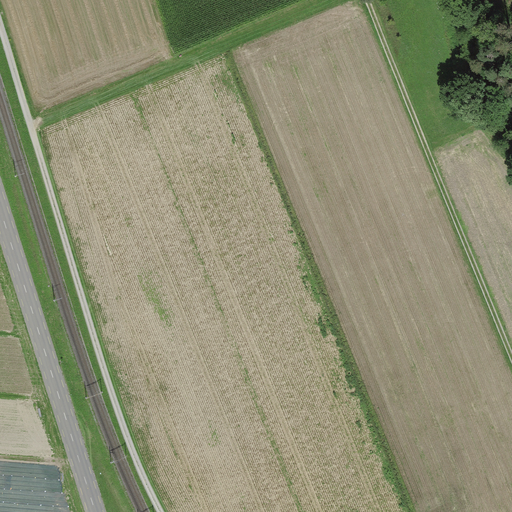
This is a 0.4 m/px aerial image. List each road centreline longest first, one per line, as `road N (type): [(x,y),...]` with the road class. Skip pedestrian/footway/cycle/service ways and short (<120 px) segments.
road 1 (track): [(0,11),(105,372),(160,511)]
road 2 (track): [(511,356),(366,0)]
road 3 (track): [(343,0),(33,118)]
road 4 (tertiary): [(0,205),(96,511)]
